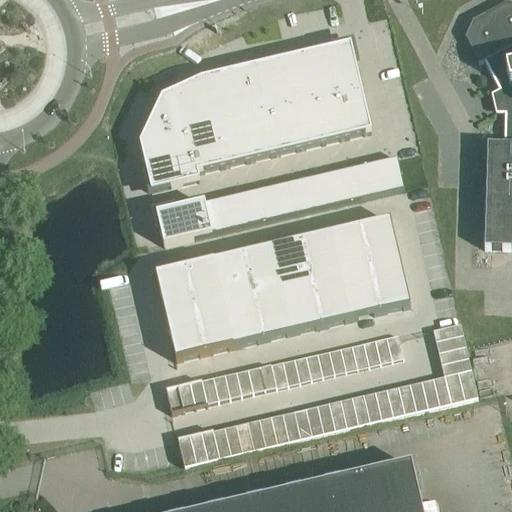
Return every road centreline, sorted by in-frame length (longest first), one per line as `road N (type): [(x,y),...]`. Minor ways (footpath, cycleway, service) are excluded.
road 1 (unclassified): [(75,51),(217,0)]
road 2 (unclassified): [(211,0),(66,17)]
road 3 (secondary): [(8,141),(50,117),(73,75),(75,51)]
